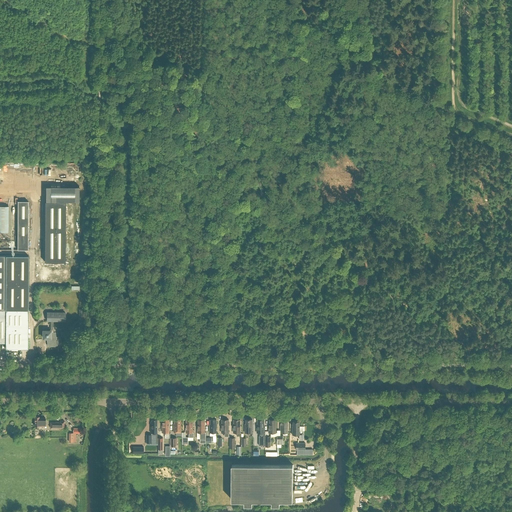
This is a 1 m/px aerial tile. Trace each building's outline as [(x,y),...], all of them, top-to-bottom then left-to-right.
[(18,249),(28,249),(28,201),(18,201),(18,249)] [(45,201),(45,261),(65,262),(65,201),(45,201)] [(0,342),(9,342),(9,348),(27,348),(27,310),(28,256),(6,256),(0,255),(0,342)] [(65,312),(47,312),(46,321),(65,321),(65,312)] [(51,332),(51,330),(43,330),(43,338),(47,338),(48,346),(57,345),(57,344),(59,343),(60,343),(61,342),(61,341),(60,339),(60,338),(59,337),(58,337),(56,338),(55,332),(51,332)] [(35,416),(35,425),(39,425),(45,425),(45,417),(39,417),(39,416),(35,416)] [(147,434),(147,442),(152,442),(152,439),(157,439),(157,434),(157,433),(157,419),(152,419),(152,421),(151,421),(151,433),(152,433),(152,434),(147,434)] [(197,432),(200,432),(200,443),(206,443),(206,432),(205,432),(205,419),(198,419),(198,424),(197,432)] [(237,432),(237,435),(241,435),(241,432),(240,432),(240,419),(234,419),(234,424),(233,424),(233,432),(237,432)] [(292,426),(292,434),(300,434),(300,431),(303,431),(303,426),(300,426),(300,421),(293,421),(293,426),(292,426)] [(272,500),(272,504),(280,504),(280,500),(293,500),(293,464),(232,464),(232,500),(244,500),(244,504),(252,504),(252,500),(272,500)]
